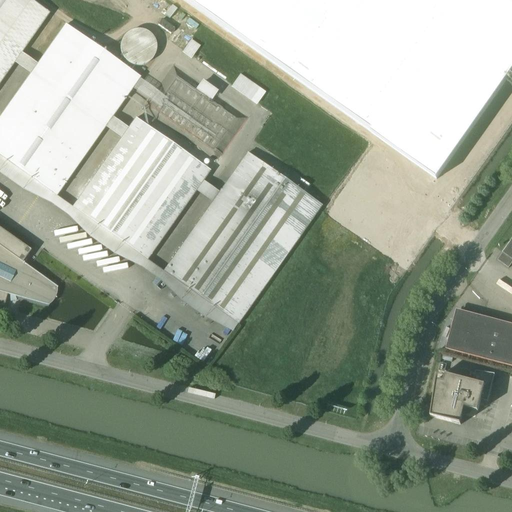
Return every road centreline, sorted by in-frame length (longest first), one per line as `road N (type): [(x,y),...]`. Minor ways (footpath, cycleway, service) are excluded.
road 1 (unclassified): [(394,451),(0,347)]
road 2 (unclassified): [(394,451),(439,301),(511,198)]
road 3 (motorway): [(237,511),(0,448)]
road 4 (motorway): [(0,479),(121,511)]
road 5 (unclassified): [(511,482),(394,451)]
